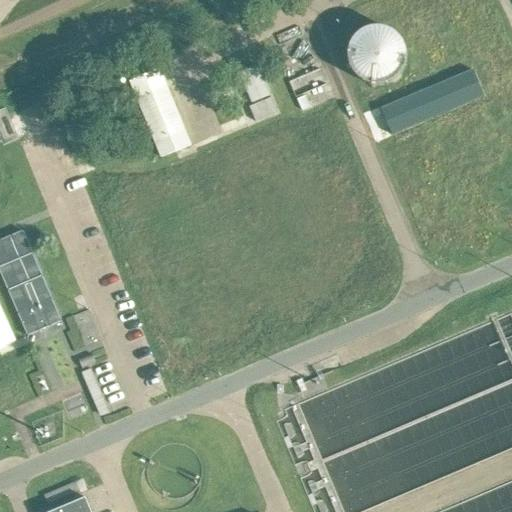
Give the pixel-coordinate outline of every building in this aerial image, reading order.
[(355,40),(352,47),(350,57),(351,66),(356,74),(362,80),(370,84),(379,85),(388,84),(396,79),(402,73),(406,65),(407,57),(406,48),(402,40),(395,33),(387,29),(378,28),(369,29),(361,34),(355,40)] [(258,81),(275,74),(260,36),(243,43),(258,81)] [(325,50),(294,63),(301,80),(332,67),(325,50)] [(132,69),(139,85),(147,81),(146,78),(161,72),(155,59),(132,69)] [(474,70),(381,109),(392,135),(485,96),(474,70)] [(259,102),(283,95),(277,77),(254,84),(259,102)] [(191,145),(185,130),(166,84),(136,97),(155,142),(161,157),(191,145)] [(0,271),(27,336),(62,322),(23,231),(0,240),(0,271)] [(41,426),(45,436),(57,431),(53,421),(41,426)] [(50,511),(92,511),(86,497),(50,511)]
